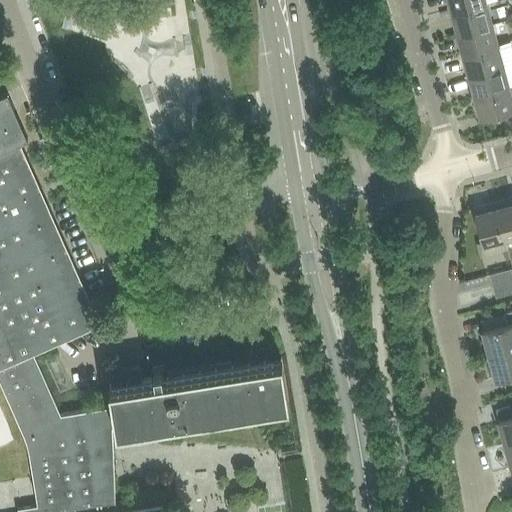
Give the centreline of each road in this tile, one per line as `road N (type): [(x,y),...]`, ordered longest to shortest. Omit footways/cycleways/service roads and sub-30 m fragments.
road 1 (residential): [(474,511),(457,381),(437,311),(445,171)]
road 2 (unclassified): [(101,227),(78,192),(0,2)]
road 3 (unclassified): [(294,184),(243,204),(101,227)]
road 4 (tertiary): [(323,194),(290,0)]
road 5 (tertiary): [(263,0),(294,184)]
road 6 (tertiary): [(294,184),(312,289),(331,347),(343,359)]
road 7 (residential): [(445,171),(406,0)]
road 8 (tertiary): [(343,359),(348,345),(323,194)]
road 9 (tertiary): [(369,511),(343,359)]
road 10 (unclassified): [(323,194),(445,171)]
